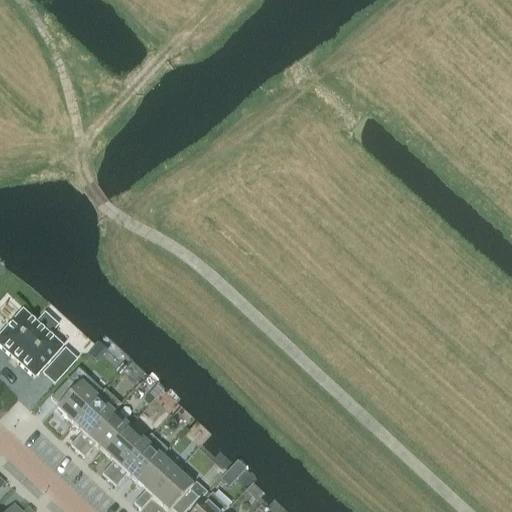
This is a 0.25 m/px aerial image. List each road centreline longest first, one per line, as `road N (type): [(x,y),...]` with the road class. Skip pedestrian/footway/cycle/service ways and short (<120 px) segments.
road 1 (track): [(463,511),(190,259),(109,215),(79,141)]
road 2 (track): [(79,141),(219,0)]
road 3 (track): [(79,141),(40,23),(15,0)]
